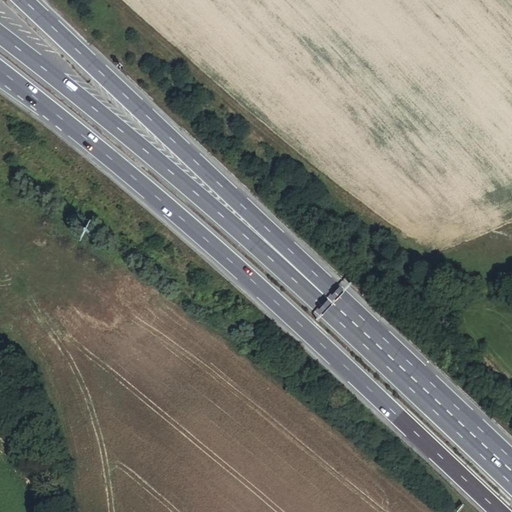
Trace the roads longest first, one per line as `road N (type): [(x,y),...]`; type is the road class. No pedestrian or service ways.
road 1 (motorway): [(0,68),(254,281),(500,511)]
road 2 (motorway): [(325,296),(21,0)]
road 3 (motorway): [(325,296),(0,35)]
road 4 (motorway): [(511,471),(325,296)]
